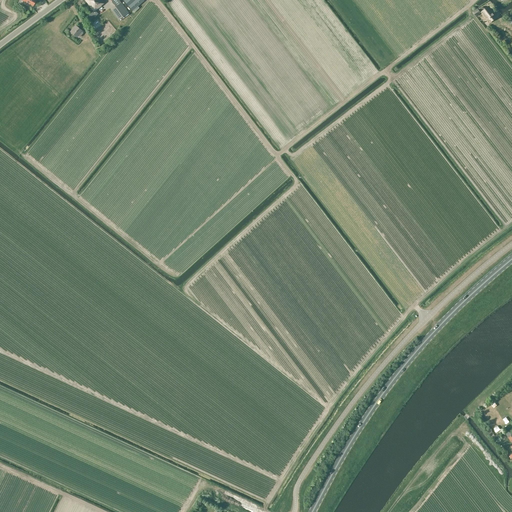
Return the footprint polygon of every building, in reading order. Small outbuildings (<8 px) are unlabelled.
[(102,6),(101,5),(104,3),(101,0),(82,0),(92,13),(93,12),(95,15),(98,13),(95,10),(102,6)] [(115,6),(111,10),(118,20),(128,13),(119,0),(111,0),(115,6)] [(143,0),(122,0),(132,11),(144,0),(143,0)] [(480,8),(479,9),(478,9),(477,8),(472,12),(476,17),(482,13),(489,23),(496,17),(490,9),(490,8),(488,6),(486,8),(485,8),(484,7),(483,7),(482,7),(481,8),(480,8)] [(83,33),(81,31),(82,31),(76,25),(70,32),(77,37),(78,35),(80,37),(83,33)]
